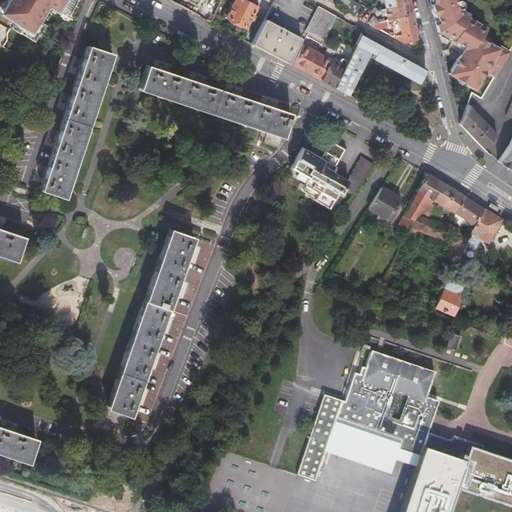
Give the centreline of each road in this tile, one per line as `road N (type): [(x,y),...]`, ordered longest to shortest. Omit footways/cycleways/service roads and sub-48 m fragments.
road 1 (residential): [(397,141),(136,0)]
road 2 (residential): [(457,169),(417,0)]
road 3 (residential): [(397,141),(317,263)]
road 4 (track): [(432,62),(316,0)]
